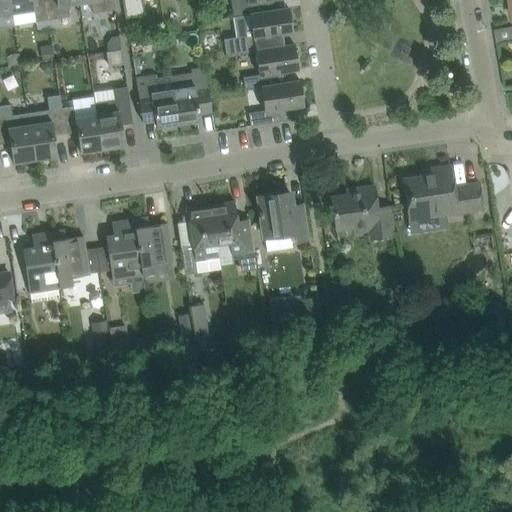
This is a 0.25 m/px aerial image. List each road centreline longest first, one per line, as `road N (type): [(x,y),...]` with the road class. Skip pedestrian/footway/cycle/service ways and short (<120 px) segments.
road 1 (residential): [(335,145),(0,198)]
road 2 (residential): [(494,127),(335,145)]
road 3 (residential): [(335,145),(314,0)]
road 4 (residential): [(494,127),(472,0)]
